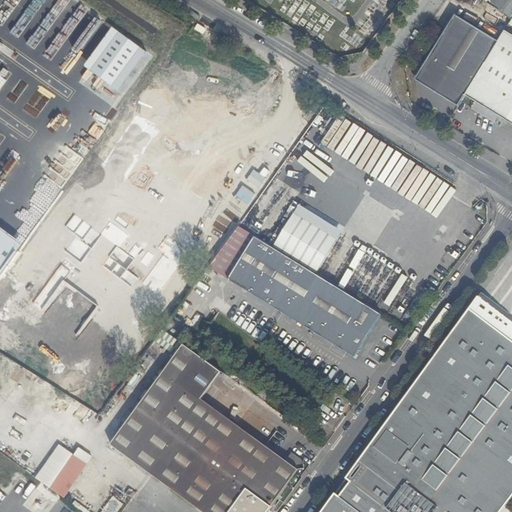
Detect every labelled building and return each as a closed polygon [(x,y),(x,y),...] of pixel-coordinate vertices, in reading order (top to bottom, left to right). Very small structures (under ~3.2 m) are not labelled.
[(511,0),(492,0),(491,2),(511,17),(511,0)] [(413,83),(457,111),(463,101),(498,44),(453,17),(413,83)] [(146,53),(112,28),(85,66),(119,91),(146,53)] [(498,44),(463,101),(476,108),(473,115),(492,126),(496,120),(504,125),(511,129),(511,39),(504,34),(498,44)] [(496,120),(492,126),(494,128),(496,125),(499,127),(498,130),(500,131),(504,125),(496,120)] [(332,155),(350,167),(364,146),(346,134),(332,155)] [(338,240),(343,232),(299,205),(295,212),(338,240)] [(295,212),(274,245),(317,273),(338,240),(295,212)] [(0,279),(24,247),(0,229),(0,279)] [(355,357),(382,314),(359,299),(317,273),(274,245),(272,248),(255,237),(229,280),(281,311),(355,357)] [(500,511),(511,497),(511,315),(481,292),(321,511),(500,511)] [(202,398),(221,372),(184,345),(112,445),(204,511),(268,511),(300,468),(202,398)] [(60,443),(37,478),(67,497),(94,455),(80,446),(75,453),(60,443)] [(289,459),(302,466),(306,460),(292,453),(289,459)] [(114,496),(101,511),(117,511),(124,504),(114,496)]
